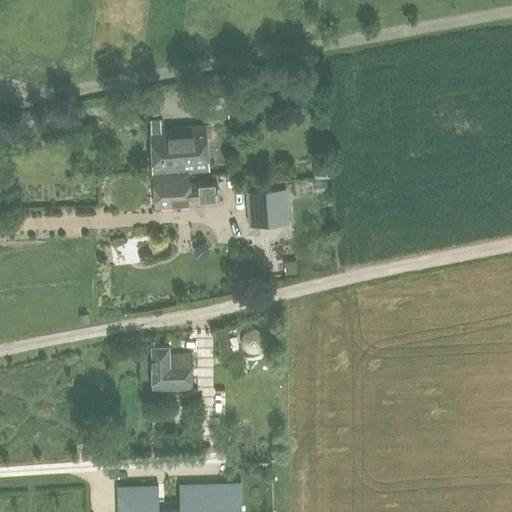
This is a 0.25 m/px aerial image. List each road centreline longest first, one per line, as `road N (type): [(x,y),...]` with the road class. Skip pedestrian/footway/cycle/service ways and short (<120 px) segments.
road 1 (unknown): [(0,336),(511,236)]
road 2 (unknown): [(0,106),(511,10)]
